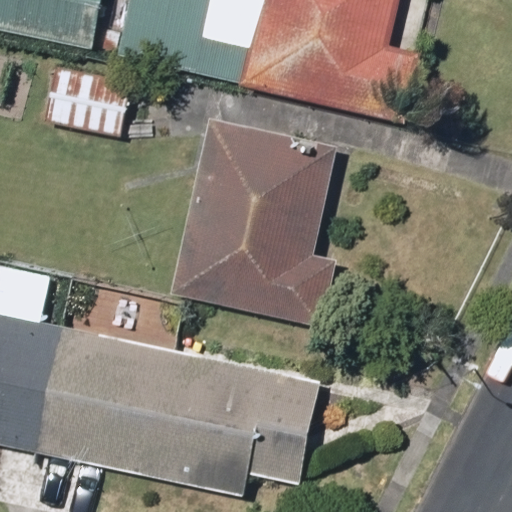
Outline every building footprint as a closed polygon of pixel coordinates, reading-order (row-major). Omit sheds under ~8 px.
[(104,0),(0,0),(0,29),(94,50),(104,0)] [(262,0),(131,0),(119,55),(242,84),(262,0)] [(388,46),(398,0),(262,0),(242,84),(401,122),(418,53),(388,46)] [(133,84),(53,68),(43,120),(123,136),(133,84)] [(335,142),(207,118),(173,295),(324,325),(337,258),(313,253),(335,142)] [(0,445),(248,497),(252,478),(293,487),(315,379),(173,350),(182,307),(105,291),(97,327),(43,316),(52,274),(0,263),(0,445)]
